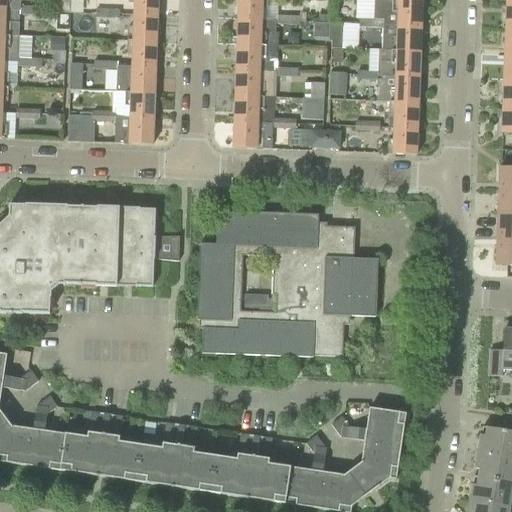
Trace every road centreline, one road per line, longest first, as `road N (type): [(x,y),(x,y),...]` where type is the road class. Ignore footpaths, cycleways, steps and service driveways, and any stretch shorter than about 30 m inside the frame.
road 1 (residential): [(456,177),(193,168)]
road 2 (residential): [(435,511),(450,294)]
road 3 (residential): [(193,168),(0,160)]
road 4 (residential): [(456,177),(465,0)]
road 5 (residential): [(193,168),(199,0)]
